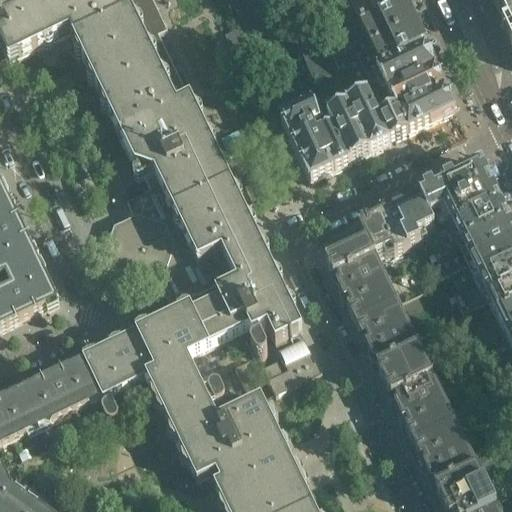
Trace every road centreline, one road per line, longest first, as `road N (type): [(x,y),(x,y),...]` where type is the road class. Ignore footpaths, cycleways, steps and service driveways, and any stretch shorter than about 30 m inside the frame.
road 1 (residential): [(423,511),(286,232),(510,128)]
road 2 (residential): [(0,371),(95,325),(0,115)]
road 3 (tertiary): [(510,128),(450,0)]
